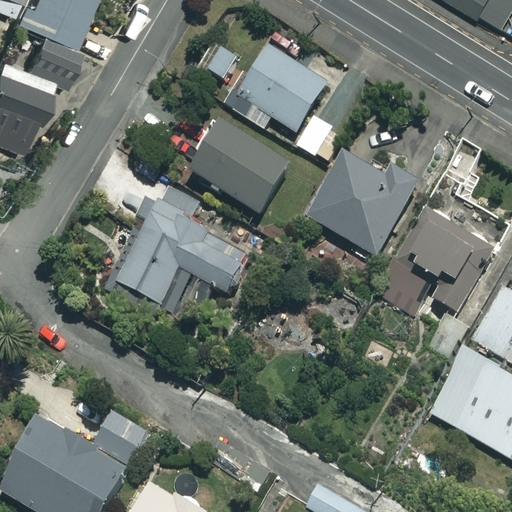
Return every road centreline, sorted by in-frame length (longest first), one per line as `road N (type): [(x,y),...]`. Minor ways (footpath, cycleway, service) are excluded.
road 1 (residential): [(267,457),(58,325),(40,311),(22,272),(38,215),(168,0)]
road 2 (tertiary): [(511,101),(349,0)]
